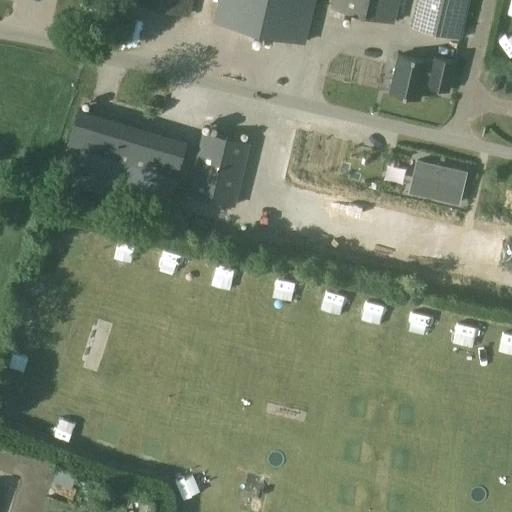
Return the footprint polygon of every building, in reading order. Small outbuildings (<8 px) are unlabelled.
[(193,0),(129,0),(129,1),(190,17),(193,0)] [(221,0),(215,33),(232,36),(238,0),(221,0)] [(399,0),(333,0),(332,7),(394,22),(399,0)] [(417,0),(411,26),(460,37),(469,0),(417,0)] [(426,62),(398,55),(390,92),(418,99),(426,62)] [(456,62),(440,59),(434,86),(450,89),(456,62)] [(188,140),(79,108),(67,145),(176,178),(188,140)] [(251,142),(202,129),(187,195),(236,207),(251,142)] [(459,203),(466,172),(417,160),(410,192),(459,203)]
